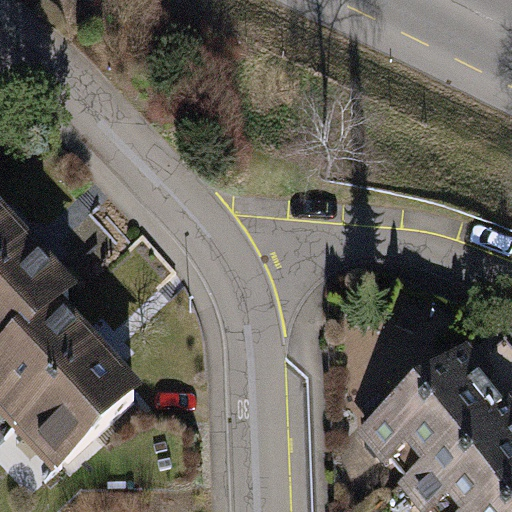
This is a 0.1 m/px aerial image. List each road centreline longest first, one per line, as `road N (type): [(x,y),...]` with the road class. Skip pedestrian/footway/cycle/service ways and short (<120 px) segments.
road 1 (residential): [(240,264),(172,183),(0,14)]
road 2 (residential): [(511,282),(395,241),(315,241),(240,264)]
road 3 (residential): [(272,511),(258,322),(240,264)]
